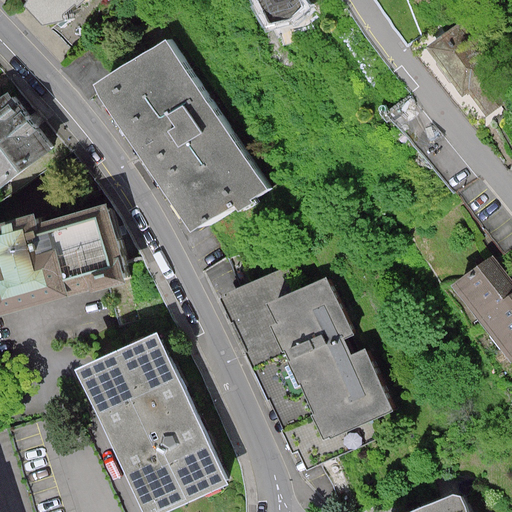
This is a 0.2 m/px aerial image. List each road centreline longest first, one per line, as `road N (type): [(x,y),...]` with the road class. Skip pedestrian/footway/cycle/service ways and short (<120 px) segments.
road 1 (residential): [(0,31),(148,208),(236,383),(275,511)]
road 2 (residential): [(360,0),(511,200)]
road 3 (residential): [(0,404),(68,366),(139,511)]
